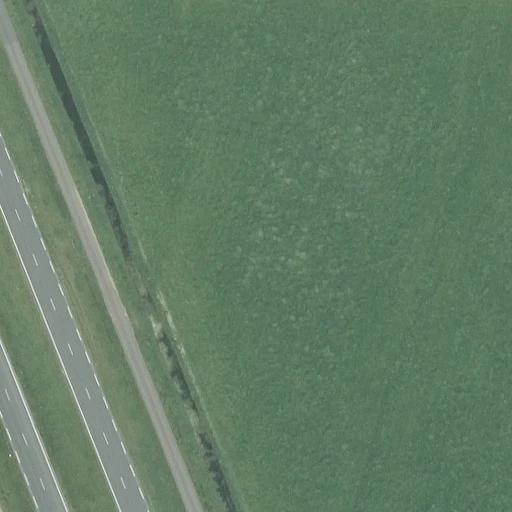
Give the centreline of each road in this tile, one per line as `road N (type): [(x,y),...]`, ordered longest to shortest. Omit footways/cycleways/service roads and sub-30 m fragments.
road 1 (unclassified): [(193,511),(0,21)]
road 2 (primary): [(132,511),(0,174)]
road 3 (primary): [(0,382),(50,511)]
